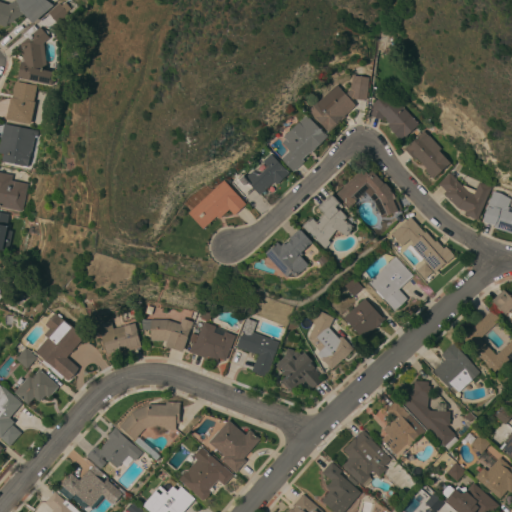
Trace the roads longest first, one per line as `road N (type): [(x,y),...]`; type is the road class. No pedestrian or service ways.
road 1 (residential): [(0,507),(95,397),(144,375),(168,375),(315,432)]
road 2 (residential): [(245,511),(315,432),(503,253)]
road 3 (residential): [(511,256),(436,218),(374,144),(269,230),(232,249)]
